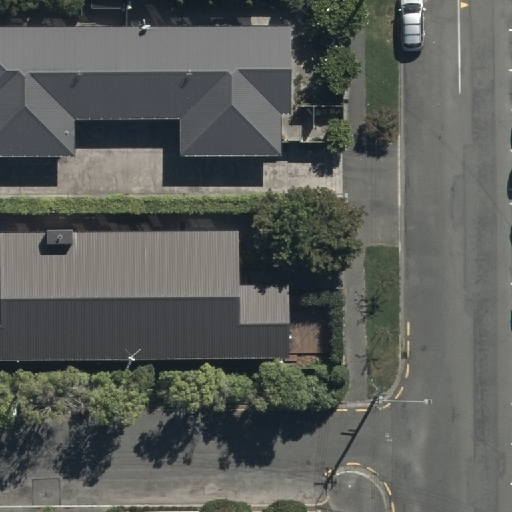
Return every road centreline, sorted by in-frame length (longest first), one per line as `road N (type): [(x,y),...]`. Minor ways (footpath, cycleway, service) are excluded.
road 1 (residential): [(0,451),(470,444)]
road 2 (residential): [(459,0),(470,444)]
